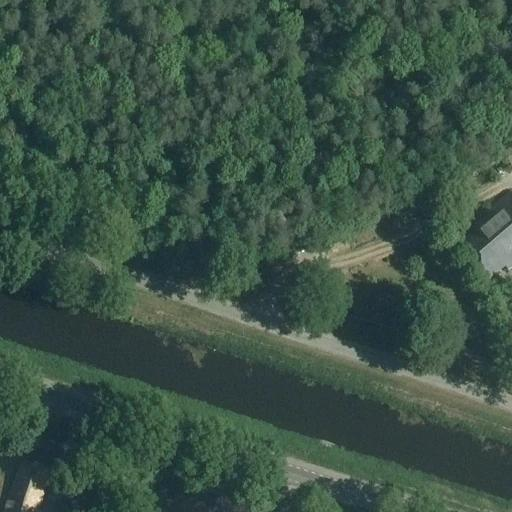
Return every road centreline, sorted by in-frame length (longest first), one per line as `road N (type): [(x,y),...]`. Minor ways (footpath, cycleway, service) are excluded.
road 1 (unclassified): [(511,404),(0,239)]
road 2 (tertiary): [(414,511),(0,378)]
